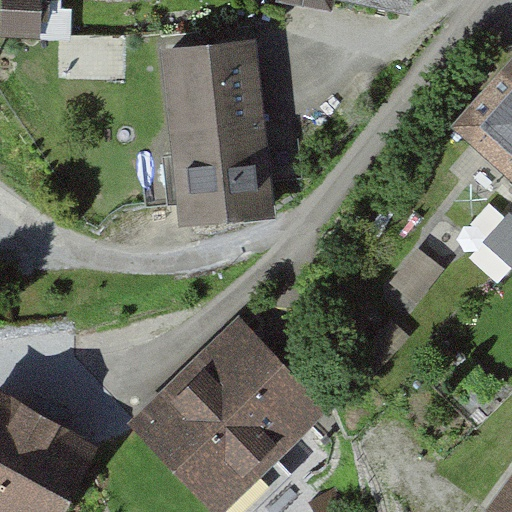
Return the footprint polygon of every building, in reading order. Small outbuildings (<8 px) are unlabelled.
[(42,0),(4,0),(3,37),(41,39),(42,0)] [(358,0),(409,14),(412,0),(358,0)] [(162,42),(181,213),(276,203),(257,32),(162,42)] [(511,48),(452,116),(511,169),(511,48)] [(511,213),(488,239),(511,259),(511,213)] [(445,269),(421,248),(392,281),(416,302),(445,269)] [(411,337),(394,320),(349,365),(365,382),(411,337)] [(251,511),(343,424),(255,331),(153,429),(233,511),(251,511)] [(65,511),(100,456),(0,394),(0,511),(65,511)] [(511,511),(511,487),(493,511),(511,511)]
